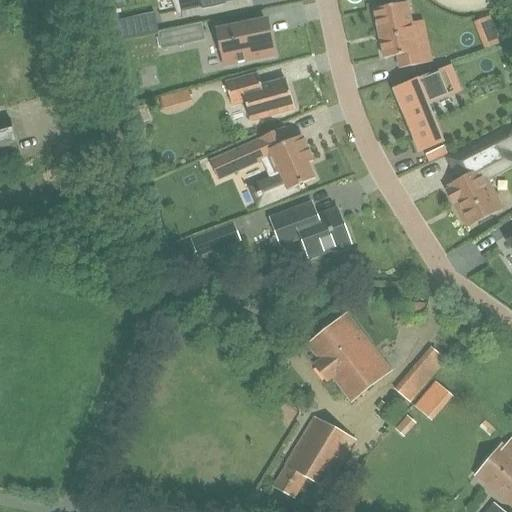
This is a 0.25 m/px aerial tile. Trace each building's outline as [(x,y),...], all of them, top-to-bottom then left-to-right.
[(177,0),(180,14),(231,4),(247,0),(246,0),(177,0)] [(407,3),(374,10),(384,59),(397,56),(400,69),(432,62),(431,61),(420,64),(407,3)] [(151,14),(120,21),(124,39),(155,33),(151,14)] [(219,31),(226,65),(237,63),(245,62),(245,61),(273,55),(266,21),(219,31)] [(495,32),(491,21),(479,25),(488,48),(503,42),(499,30),(495,32)] [(184,44),(180,29),(159,33),(162,49),(184,44)] [(395,91),(410,129),(414,137),(420,152),(442,142),(436,128),(426,104),(449,95),(439,72),(395,91)] [(257,74),(226,83),(232,106),(246,102),(251,122),(294,110),(285,80),(261,87),(257,74)] [(0,154),(19,149),(10,117),(0,119),(0,154)] [(456,172),(459,171),(462,178),(446,187),(447,190),(446,191),(453,205),(458,202),(464,212),(466,210),(474,225),(478,223),(479,225),(493,218),(492,215),(502,210),(484,175),(479,166),(511,148),(511,126),(449,159),(456,172)] [(261,155),(263,161),(269,176),(273,174),(274,175),(279,172),(288,191),(315,179),(308,164),(313,162),(302,136),(290,141),(284,128),(258,139),(259,141),(248,145),(248,146),(254,159),(261,155)] [(444,147),(426,156),(429,163),(448,155),(444,147)] [(338,209),(332,212),(317,217),(312,204),(271,219),(277,237),(281,246),(301,238),(309,259),(332,250),(334,254),(348,249),(346,245),(350,243),(342,221),(338,209)] [(198,256),(219,248),(239,240),(234,225),(213,233),(192,241),(198,256)] [(397,303),(395,323),(427,325),(429,305),(397,303)] [(347,314),(307,345),(351,402),(391,371),(347,314)] [(426,343),(391,383),(410,400),(445,359),(426,343)] [(453,397),(436,381),(422,398),(440,413),(453,397)] [(394,394),(377,416),(390,426),(407,405),(394,394)] [(408,417),(397,430),(406,439),(418,425),(408,417)] [(291,501),(306,477),(326,488),(354,440),(315,418),(272,489),(291,501)] [(504,449),(500,445),(474,476),(511,508),(511,440),(504,449)]
